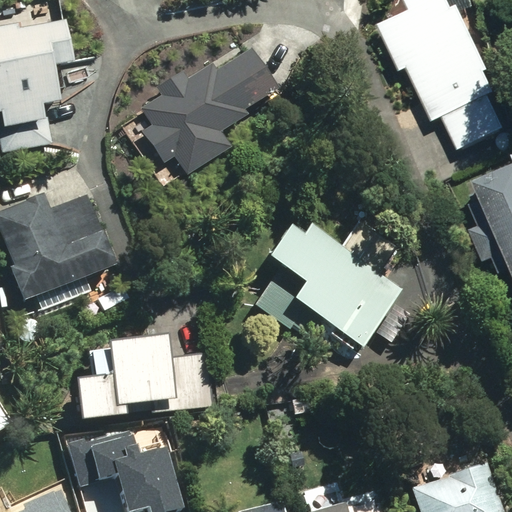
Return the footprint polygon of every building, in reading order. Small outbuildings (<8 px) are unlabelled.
[(430,0),(410,0),(376,17),(450,162),(500,136),(430,0)] [(0,26),(0,131),(84,117),(66,15),(0,26)] [(289,115),(242,43),(128,115),(175,188),(289,115)] [(511,173),(466,195),(475,212),(467,216),(474,232),(464,237),(478,268),(488,264),(495,279),(503,277),(511,298),(511,173)] [(81,178),(0,210),(0,236),(27,304),(117,268),(81,178)] [(373,281),(390,254),(349,227),(331,256),(297,235),(295,237),(290,234),(286,239),(280,235),(277,239),(275,237),(251,270),(269,281),(245,313),(280,335),(281,332),(302,346),(312,332),(352,358),(395,295),(373,281)] [(203,331),(71,350),(81,424),(213,405),(203,331)] [(357,447),(357,457),(373,456),(373,447),(357,447)] [(490,511),(479,470),(400,492),(405,511),(490,511)]
